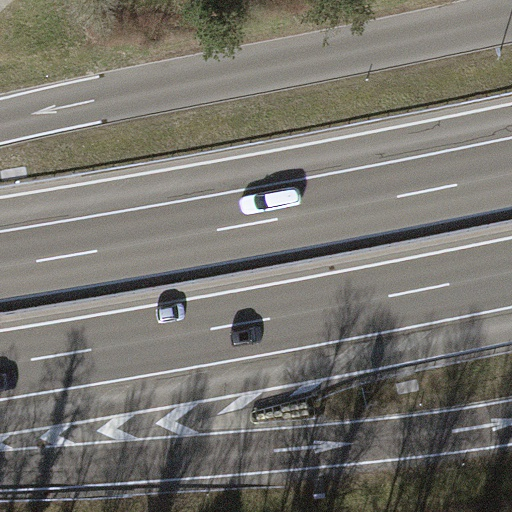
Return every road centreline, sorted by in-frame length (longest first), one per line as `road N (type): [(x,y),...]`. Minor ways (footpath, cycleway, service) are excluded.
road 1 (motorway): [(511,19),(0,123)]
road 2 (motorway): [(511,174),(0,266)]
road 3 (motorway): [(0,365),(511,273)]
road 4 (motorway): [(0,470),(325,447),(511,421)]
